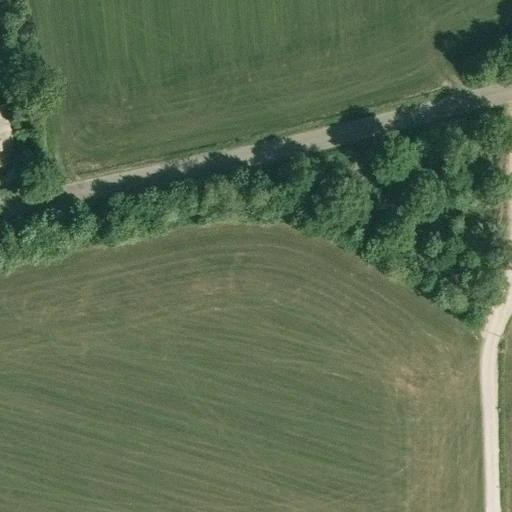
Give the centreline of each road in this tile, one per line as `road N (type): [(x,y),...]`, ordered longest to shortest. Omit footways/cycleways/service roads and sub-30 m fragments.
road 1 (tertiary): [(511,90),(0,211)]
road 2 (track): [(234,158),(388,234),(502,304)]
road 3 (track): [(511,279),(486,360),(492,511)]
